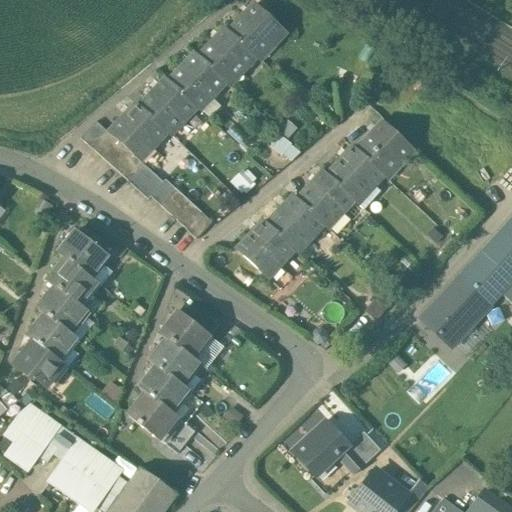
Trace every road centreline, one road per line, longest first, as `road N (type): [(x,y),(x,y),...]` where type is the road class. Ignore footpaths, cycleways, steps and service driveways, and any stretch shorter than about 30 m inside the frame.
road 1 (residential): [(213,485),(291,392),(299,358),(175,267)]
road 2 (residential): [(233,0),(29,175)]
road 3 (residential): [(369,105),(175,267)]
road 4 (residential): [(3,372),(68,192)]
road 5 (residential): [(123,403),(175,267)]
road 6 (residential): [(175,267),(68,192)]
